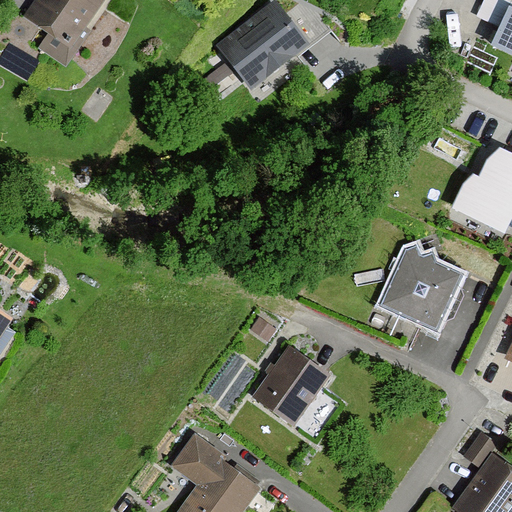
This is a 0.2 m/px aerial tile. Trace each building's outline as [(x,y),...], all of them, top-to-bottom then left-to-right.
[(108,2),(106,0),(35,0),(18,25),(43,41),(36,50),(64,68),(108,2)] [(271,5),(215,52),(253,99),(301,60),(310,52),(271,5)] [(511,9),(495,44),(511,52),(511,9)] [(490,161),(482,177),(511,193),(511,151),(504,148),(490,161)] [(511,227),(511,193),(482,177),(477,174),(467,184),(455,209),(509,235),(511,227)] [(461,274),(402,250),(377,309),(436,334),(461,274)] [(327,377),(285,349),(250,399),(292,428),(327,377)] [(498,447),(480,435),(462,463),(475,471),(449,511),(511,511),(511,468),(493,456),(498,447)] [(240,511),(259,486),(193,437),(170,468),(194,486),(174,511),(240,511)]
